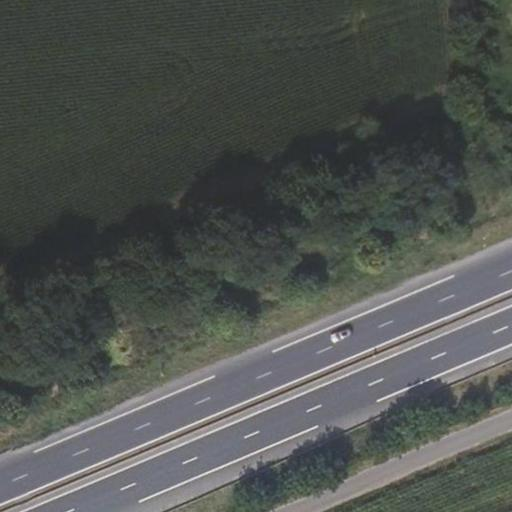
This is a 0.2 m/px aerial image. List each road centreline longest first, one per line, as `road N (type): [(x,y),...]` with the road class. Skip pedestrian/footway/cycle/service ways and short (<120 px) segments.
road 1 (trunk): [(511,268),(0,491)]
road 2 (trunk): [(67,511),(511,327)]
